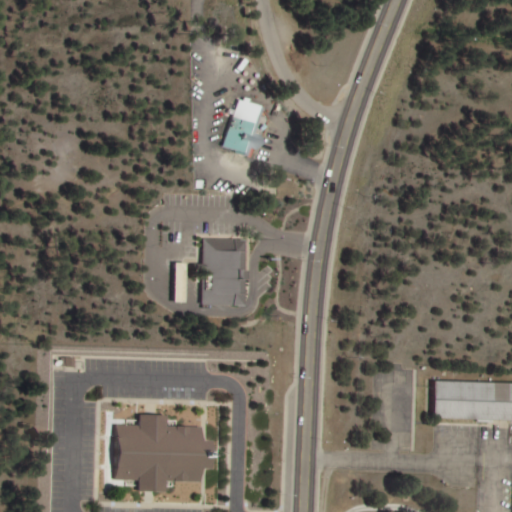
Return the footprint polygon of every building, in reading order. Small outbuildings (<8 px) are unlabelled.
[(234,145),(256,159),(267,140),(256,133),(261,125),(250,119),(234,145)] [(248,239),(206,238),(204,304),(246,306),(248,239)] [(177,303),(188,303),(188,264),(177,264),(177,303)] [(434,380),(511,383),(511,421),(433,419),(434,380)] [(113,423),(138,424),(138,414),(167,415),(166,426),(201,427),(201,441),(211,442),(211,469),(201,469),(201,482),(164,481),(163,493),(135,492),(136,481),(112,480),(113,423)]
